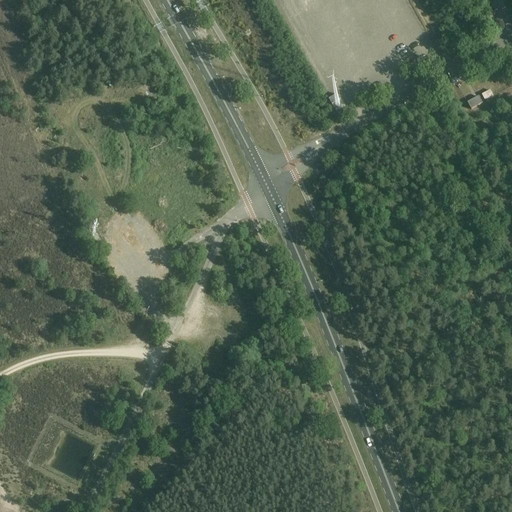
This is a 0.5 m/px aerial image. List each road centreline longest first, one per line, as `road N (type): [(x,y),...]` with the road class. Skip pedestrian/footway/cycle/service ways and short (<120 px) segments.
road 1 (primary): [(398,511),(266,186)]
road 2 (unclassified): [(266,186),(511,36)]
road 3 (primary): [(266,186),(166,0)]
